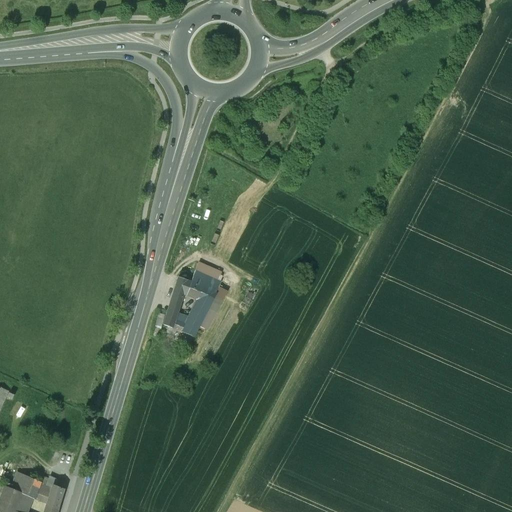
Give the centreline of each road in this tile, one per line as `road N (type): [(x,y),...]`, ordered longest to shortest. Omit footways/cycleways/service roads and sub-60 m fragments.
road 1 (track): [(229,511),(511,1)]
road 2 (primary): [(186,149),(82,511)]
road 3 (primary): [(97,40),(154,66),(171,86),(186,149)]
road 4 (secondary): [(260,54),(297,50),(380,0)]
